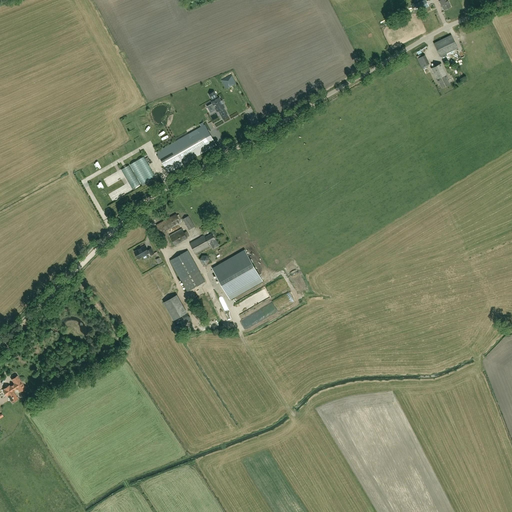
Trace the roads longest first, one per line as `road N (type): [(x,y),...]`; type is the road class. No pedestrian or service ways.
road 1 (unclassified): [(134,211),(427,37),(511,2)]
road 2 (track): [(0,347),(134,211)]
